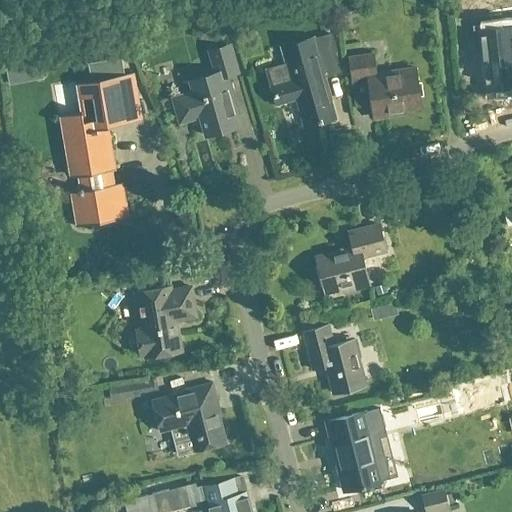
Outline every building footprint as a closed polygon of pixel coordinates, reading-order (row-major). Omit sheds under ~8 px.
[(353,1),(342,3),(344,13),(356,11),(353,1)] [(511,81),(511,26),(498,28),(500,43),(479,45),(484,85),(511,81)] [(331,119),(319,78),(339,73),(327,32),(279,46),(284,64),(266,69),(276,104),(287,101),(295,99),(303,127),(331,119)] [(236,127),(228,101),(232,99),(226,76),(236,73),(228,45),(208,51),(214,73),(188,81),(192,92),(172,98),(178,123),(199,117),(205,136),(236,127)] [(420,107),(414,69),(375,75),(372,55),(348,58),(353,86),(368,83),(373,118),(405,113),(405,109),(420,107)] [(39,61),(4,67),(7,85),(42,79),(39,61)] [(112,151),(108,127),(142,121),(138,96),(137,96),(135,85),(136,84),(134,72),(75,82),(79,111),(58,114),(68,177),(76,176),(78,187),(77,187),(77,190),(69,192),(71,201),(72,201),(76,225),(75,225),(75,226),(128,217),(123,183),(115,184),(112,170),(115,170),(114,160),(112,151)] [(511,190),(510,191),(511,200),(511,208),(503,211),(507,227),(511,226),(511,190)] [(369,286),(362,258),(385,252),(378,225),(348,233),(352,248),(321,256),(315,258),(323,288),(340,283),(342,293),(369,286)] [(181,351),(176,320),(196,317),(190,286),(171,290),(170,286),(134,292),(138,317),(140,330),(136,331),(140,355),(145,354),(145,357),(181,351)] [(385,316),(382,306),(370,309),(372,319),(385,316)] [(363,382),(353,343),(331,349),(329,340),(332,340),(328,326),(302,332),(312,370),(326,367),(332,391),(363,382)] [(156,378),(120,384),(123,398),(137,395),(136,394),(158,390),(156,378)] [(225,442),(215,403),(217,403),(212,382),(183,389),(183,392),(151,400),(159,431),(186,424),(193,449),(182,452),(182,453),(225,442)] [(376,473),(364,429),(368,428),(364,412),(325,422),(338,473),(344,492),(378,483),(376,473)] [(406,422),(409,435),(422,432),(420,420),(406,422)] [(249,511),(240,477),(197,488),(203,511),(249,511)] [(185,485),(167,490),(173,510),(190,505),(185,485)] [(425,511),(439,511),(449,509),(448,504),(453,503),(451,493),(445,494),(444,489),(421,495),(425,511)]
